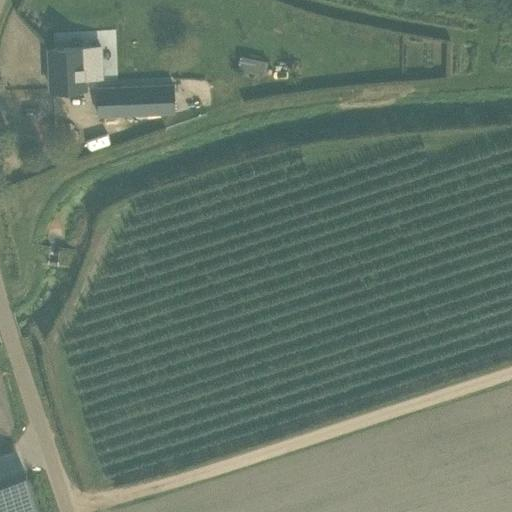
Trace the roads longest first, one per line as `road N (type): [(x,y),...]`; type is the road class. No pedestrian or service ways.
road 1 (unclassified): [(511,373),(74,511)]
road 2 (unclassified): [(68,511),(0,296)]
